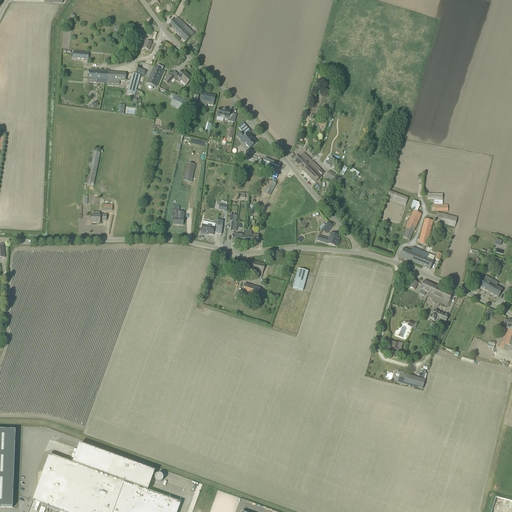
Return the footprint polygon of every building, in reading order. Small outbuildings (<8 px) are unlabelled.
[(185,43),(191,37),(186,32),(189,29),(177,17),(169,26),(185,43)] [(152,42),(150,41),(150,43),(146,41),(143,49),(149,51),(152,42)] [(89,53),(73,52),(73,58),(88,60),(89,53)] [(163,71),(161,71),(163,67),(158,65),(156,68),(154,67),(147,83),(148,84),(147,87),(148,88),(151,90),(152,89),(154,86),(156,87),(163,71)] [(108,72),(89,71),(87,83),(97,84),(97,83),(107,84),(108,72)] [(186,86),(192,80),(186,75),(187,74),(183,71),(178,78),(186,86)] [(108,72),(107,84),(118,84),(120,81),(125,81),(126,73),(108,72)] [(136,89),(140,76),(132,74),(129,87),(127,94),(135,96),(136,89)] [(170,76),(165,82),(168,85),(173,79),(170,76)] [(202,93),(199,103),(213,106),(215,97),(202,93)] [(190,103),(174,96),(170,105),(186,112),(190,103)] [(218,109),(217,117),(224,118),(223,120),(228,121),(227,121),(234,123),(236,115),(232,114),(232,115),(229,115),(230,112),(218,109)] [(243,132),(238,137),(243,143),(244,143),(250,149),(257,143),(249,133),(246,136),(243,132)] [(92,151),(85,184),(93,186),(100,153),(92,151)] [(292,159),(295,162),(299,166),(298,166),(303,171),(309,165),(308,164),(312,160),(304,153),(299,158),(296,155),(292,159)] [(280,164),(266,158),(265,158),(262,165),(277,171),(280,164)] [(335,161),(330,158),(326,165),(331,168),(335,161)] [(320,169),(312,160),(308,164),(309,165),(303,171),(315,183),(321,177),(317,173),(320,169)] [(186,163),(182,181),(191,183),(195,165),(186,163)] [(325,177),(325,178),(338,187),(342,180),(329,171),(325,177)] [(262,192),(270,196),(276,184),(268,180),(262,192)] [(408,199),(388,191),(386,198),(405,206),(408,199)] [(417,211),(420,203),(413,200),(410,208),(417,211)] [(403,238),(409,241),(413,231),(421,214),(413,211),(405,228),(407,229),(403,238)] [(173,218),(172,225),(183,226),(183,219),(184,213),(178,212),(177,219),(173,218)] [(437,213),(436,215),(434,222),(455,227),(457,218),(437,213)] [(92,216),(92,223),(99,223),(100,221),(106,221),(106,215),(100,215),(100,216),(92,216)] [(418,244),(426,246),(433,221),(425,219),(418,244)] [(326,234),(333,226),(328,223),(322,230),(326,234)] [(221,235),(222,226),(215,224),(214,228),(202,225),(200,233),(201,233),(201,234),(204,235),(205,234),(213,236),(213,233),(221,235)] [(244,231),(244,236),(244,245),(258,245),(258,236),(251,236),(252,231),(244,231)] [(319,236),(317,241),(335,247),(339,237),(330,234),(329,240),(319,236)] [(244,245),(244,236),(232,235),(232,244),(244,245)] [(433,261),(427,259),(429,255),(412,248),(411,252),(403,248),(400,258),(430,270),(433,261)] [(474,266),(480,262),(477,257),(471,261),(474,266)] [(265,265),(237,259),(235,270),(262,277),(265,265)] [(308,272),(298,269),(293,289),(302,291),(308,272)] [(485,291),(491,281),(488,279),(489,278),(486,276),(479,288),(485,291)] [(485,291),(498,298),(502,290),(496,287),(498,283),(492,280),(491,281),(485,291)] [(418,283),(412,281),(409,288),(415,290),(418,283)] [(428,298),(433,285),(424,281),(420,290),(421,290),(419,294),(424,296),(426,292),(428,294),(426,297),(428,298)] [(244,284),(241,296),(260,302),(264,290),(244,284)] [(452,294),(433,285),(428,298),(439,303),(447,307),(447,306),(448,307),(451,300),(450,299),(452,294)] [(448,317),(444,315),(434,310),(432,316),(431,315),(430,319),(434,321),(435,318),(441,321),(445,322),(448,317)] [(485,314),(491,318),(494,314),(488,310),(485,314)] [(511,347),(511,321),(509,321),(508,321),(505,320),(502,328),(506,329),(505,331),(500,347),(511,351),(511,347)] [(403,385),(422,390),(425,380),(406,375),(403,385)] [(15,431),(0,430),(0,507),(4,508),(6,508),(12,508),(15,431)] [(54,511),(177,511),(181,503),(148,491),(155,472),(79,445),(72,464),(49,455),(32,504),(47,509),(54,511)]
